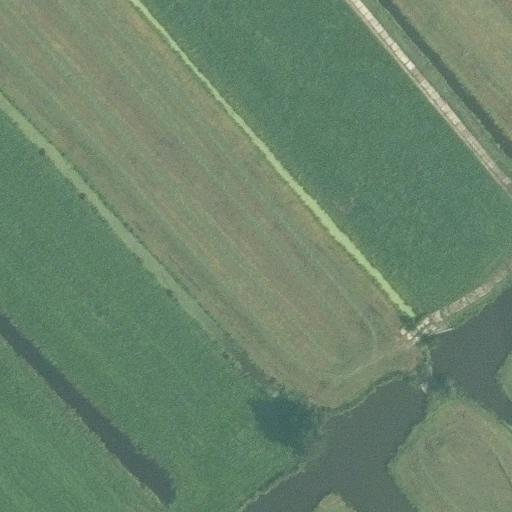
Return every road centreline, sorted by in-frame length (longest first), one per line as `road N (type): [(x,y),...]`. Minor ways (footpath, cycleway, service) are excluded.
road 1 (track): [(511,479),(443,406),(410,355),(415,337),(511,270)]
road 2 (track): [(186,511),(410,355)]
road 3 (track): [(352,0),(511,186)]
